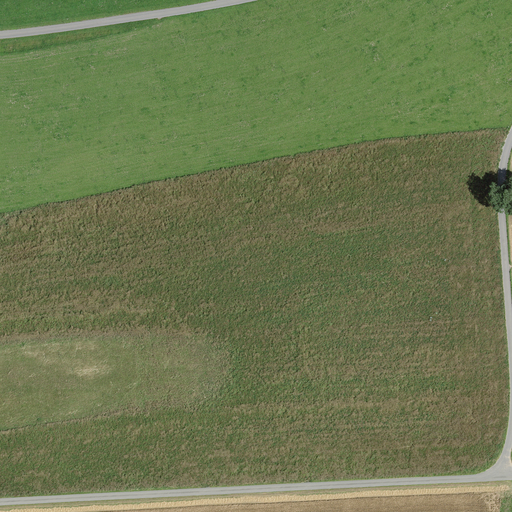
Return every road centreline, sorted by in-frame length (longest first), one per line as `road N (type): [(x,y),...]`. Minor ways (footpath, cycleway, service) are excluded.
road 1 (unclassified): [(0,505),(511,478)]
road 2 (track): [(0,37),(253,0)]
road 3 (track): [(511,140),(501,193),(511,377)]
